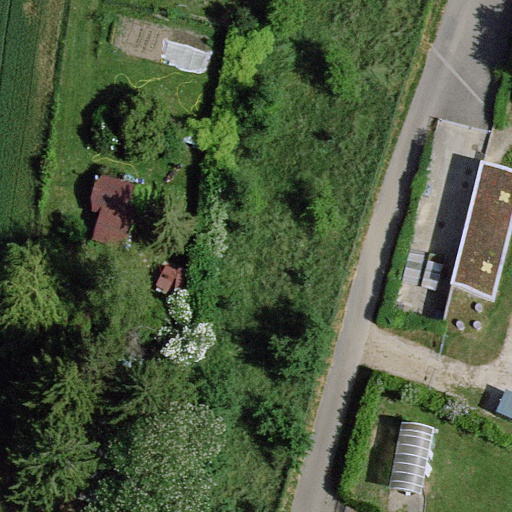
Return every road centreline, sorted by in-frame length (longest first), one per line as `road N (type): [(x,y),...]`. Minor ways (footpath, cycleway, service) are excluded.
road 1 (track): [(313,511),(428,112)]
road 2 (unclassified): [(428,112),(469,42),(480,0)]
